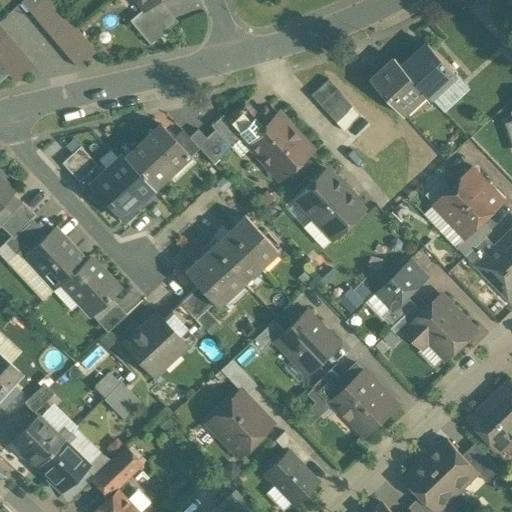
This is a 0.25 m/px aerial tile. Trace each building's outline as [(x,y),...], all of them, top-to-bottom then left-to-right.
[(22,0),(21,1),(29,10),(41,0),(22,0)] [(52,0),(41,0),(29,10),(77,67),(95,51),(52,0)] [(158,0),(154,0),(144,9),(144,8),(129,20),(150,44),(177,21),(158,0)] [(137,0),(144,8),(144,9),(154,0),(137,0)] [(6,33),(0,38),(0,63),(16,82),(34,66),(6,33)] [(428,42),(403,66),(424,89),(432,97),(457,74),(428,42)] [(395,58),(372,79),(400,110),(424,89),(403,66),(395,58)] [(328,78),(310,94),(319,104),(337,88),(328,78)] [(337,88),(319,104),(327,113),(345,97),(337,88)] [(345,97),(327,113),(335,122),(353,106),(345,97)] [(226,118),(225,119),(237,132),(256,114),(244,102),(226,118)] [(268,122),(259,112),(256,114),(237,132),(241,137),(279,178),(311,149),(278,113),(268,122)] [(226,118),(222,115),(211,126),(231,147),(241,137),(237,132),(225,119),(226,118)] [(160,124),(125,156),(154,188),(155,189),(190,156),(173,138),(160,124)] [(205,137),(197,129),(188,136),(188,137),(199,148),(213,163),(222,155),(205,137)] [(231,147),(214,129),(205,137),(222,155),(231,147)] [(188,136),(182,130),(173,138),(190,156),(199,148),(188,137),(188,136)] [(59,135),(45,147),(56,159),(70,147),(59,135)] [(80,146),(62,162),(70,171),(88,155),(80,146)] [(88,155),(70,171),(78,180),(96,164),(88,155)] [(106,174),(94,185),(123,217),(154,188),(125,156),(106,174)] [(96,164),(78,180),(88,191),(94,185),(106,174),(96,164)] [(325,168),(294,197),(313,217),(346,187),(336,176),(334,178),(325,168)] [(451,186),(435,201),(436,202),(452,219),(487,185),(470,168),(451,186)] [(16,189),(0,174),(0,206),(3,203),(16,189)] [(443,177),(426,194),(435,204),(436,202),(435,201),(451,186),(443,177)] [(487,185),(452,219),(468,235),(469,236),(483,222),(503,203),(487,185)] [(346,187),(313,217),(333,238),(363,209),(354,200),(356,198),(346,187)] [(23,224),(30,217),(34,214),(21,202),(12,211),(0,224),(0,225),(11,235),(23,224)] [(0,206),(0,224),(12,211),(3,203),(0,206)] [(274,247),(244,214),(226,230),(257,263),(274,247)] [(21,257),(25,253),(46,234),(30,217),(23,224),(34,236),(17,252),(21,257)] [(483,222),(469,236),(468,235),(457,246),(466,256),(486,236),(492,231),(483,222)] [(11,235),(4,242),(15,254),(17,252),(34,236),(23,224),(11,235)] [(85,260),(54,227),(46,234),(25,253),(56,287),(62,281),(85,260)] [(257,263),(226,230),(210,246),(240,279),(257,263)] [(511,230),(496,246),(477,264),(478,265),(508,296),(506,298),(511,303),(511,230)] [(486,236),(466,256),(476,267),(478,265),(477,264),(496,246),(486,236)] [(240,279),(210,246),(184,270),(198,286),(214,303),(240,279)] [(85,260),(62,281),(89,311),(103,298),(106,302),(119,290),(88,257),(85,260)] [(409,260),(377,291),(393,307),(394,308),(407,295),(426,277),(409,260)] [(338,299),(350,310),(369,289),(357,279),(338,299)] [(196,320),(214,303),(198,286),(180,302),(196,320)] [(407,295),(394,308),(393,307),(385,315),(394,324),(415,304),(407,295)] [(476,329),(442,295),(423,313),(406,329),(407,330),(423,347),(429,340),(446,358),(476,329)] [(196,320),(180,302),(163,318),(184,340),(201,324),(196,320)] [(116,303),(97,320),(108,331),(126,314),(116,303)] [(394,324),(391,328),(400,337),(407,330),(406,329),(423,313),(415,304),(394,324)] [(340,344),(306,309),(283,331),(275,340),(308,374),(340,344)] [(157,311),(122,344),(148,373),(184,340),(163,318),(157,311)] [(273,320),(253,338),(263,348),(273,338),(275,340),(283,331),(273,320)] [(256,384),(232,358),(223,366),(247,392),(256,384)] [(0,359),(0,406),(3,409),(20,390),(11,382),(17,375),(0,359)] [(356,361),(340,377),(348,385),(364,370),(356,361)] [(398,404),(364,370),(348,385),(333,400),(333,401),(366,435),(398,404)] [(110,373),(95,387),(105,397),(119,383),(110,373)] [(340,377),(314,402),(323,411),(333,401),(333,400),(348,385),(340,377)] [(511,382),(510,381),(470,419),(499,450),(511,437),(511,382)] [(44,382),(23,401),(33,412),(54,393),(44,382)] [(138,401),(119,383),(105,397),(123,415),(138,401)] [(271,423),(239,390),(206,422),(238,455),(271,423)] [(314,402),(299,416),(308,425),(323,411),(314,402)] [(56,434),(37,416),(10,444),(23,457),(26,454),(37,465),(70,432),(64,426),(56,434)] [(309,456),(284,431),(274,439),(285,451),(286,450),(300,465),(309,456)] [(70,432),(37,465),(62,489),(88,465),(66,444),(74,435),(70,432)] [(463,454),(448,439),(427,459),(457,489),(476,470),(477,470),(463,454)] [(500,468),(475,442),(463,454),(477,470),(476,470),(487,481),(500,468)] [(125,445),(91,479),(108,496),(117,488),(142,463),(125,445)] [(300,465),(286,450),(285,451),(265,471),(295,503),(317,482),(300,465)] [(457,489),(427,459),(407,479),(421,494),(436,509),(437,508),(457,489)] [(139,511),(117,488),(108,496),(108,497),(92,511),(139,511)] [(249,511),(231,493),(210,511),(249,511)] [(436,509),(421,494),(409,506),(413,510),(414,511),(440,511),(437,508),(436,509)] [(392,511),(383,502),(372,511),(392,511)]
